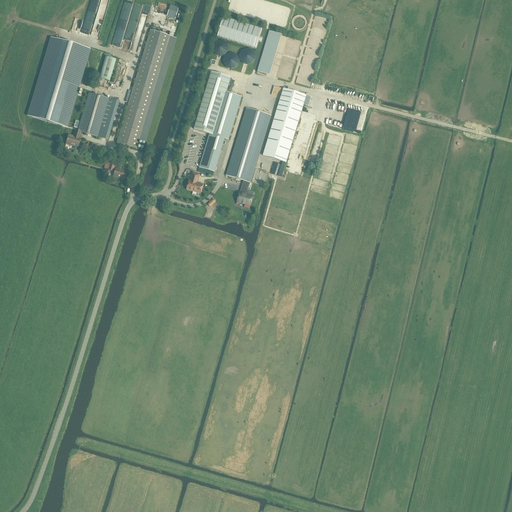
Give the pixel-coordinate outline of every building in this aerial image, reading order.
[(119,134),(116,143),(136,149),(138,140),(144,142),(175,38),(169,37),(168,36),(161,34),(150,31),(120,130),(119,134)] [(51,39),(27,116),(65,128),(89,50),(51,39)] [(105,57),(99,78),(109,82),(116,60),(105,57)] [(211,72),(194,130),(209,134),(199,168),(202,169),(210,171),(214,172),(224,139),(228,140),(241,97),(231,94),(234,85),(229,84),(230,80),(231,78),(211,72)] [(278,106),(263,156),(286,163),(303,106),(306,96),(292,92),(283,89),(278,106)] [(107,140),(118,103),(89,93),(77,131),(75,130),(73,137),(68,136),(65,144),(77,148),(80,139),(78,139),(80,132),(106,140),(107,140)] [(245,113),(226,175),(243,181),(242,187),(237,202),(250,206),(253,197),(254,193),(247,191),(250,183),(251,183),(271,116),(246,109),(245,113)] [(272,172),(271,174),(282,177),(282,175),(283,171),(285,166),(282,165),(275,163),(272,172)] [(113,177),(124,180),(126,172),(115,169),(113,177)] [(186,190),(200,194),(203,185),(196,183),(197,180),(198,180),(199,175),(193,173),(190,181),(189,181),(186,190)]
